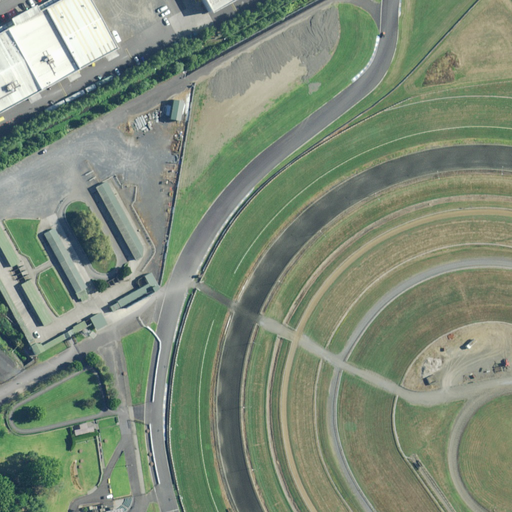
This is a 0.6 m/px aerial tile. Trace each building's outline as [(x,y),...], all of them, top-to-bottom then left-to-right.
[(0,111),(116,48),(89,0),(57,0),(0,31),(0,111)] [(202,0),(208,8),(223,0),(202,0)] [(183,101),(172,99),(169,119),(179,121),(183,101)] [(100,179),(88,186),(129,260),(137,247),(100,179)] [(81,287),(48,228),(38,233),(71,292),(81,287)] [(0,233),(0,255),(5,265),(15,260),(0,233)] [(117,311),(147,294),(148,296),(153,293),(144,277),(139,280),(143,287),(113,304),(117,311)] [(24,279),(16,283),(38,324),(47,319),(24,279)] [(0,289),(0,304),(24,347),(30,344),(0,289)] [(96,316),(85,322),(92,335),(103,329),(96,316)] [(68,333),(62,337),(65,341),(83,331),(81,328),(79,325),(67,332),(68,333)] [(30,347),(26,350),(31,360),(36,358),(63,343),(60,338),(33,353),(30,347)]
